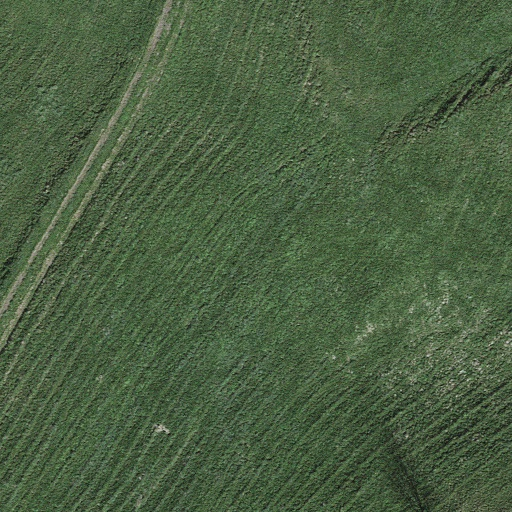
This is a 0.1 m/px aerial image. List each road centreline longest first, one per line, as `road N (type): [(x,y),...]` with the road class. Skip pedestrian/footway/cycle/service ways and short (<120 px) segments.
road 1 (track): [(0,305),(171,0)]
road 2 (track): [(329,0),(348,126),(379,121),(511,29)]
